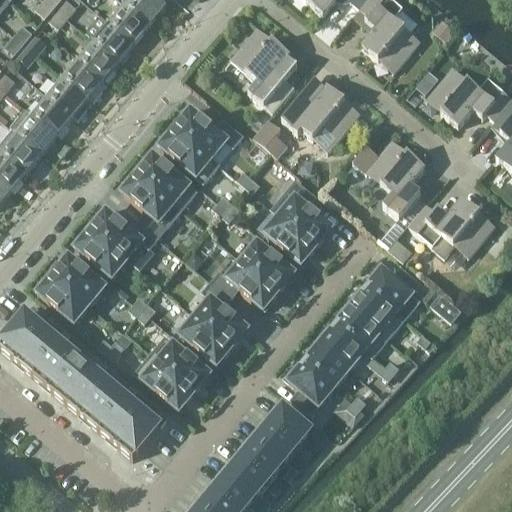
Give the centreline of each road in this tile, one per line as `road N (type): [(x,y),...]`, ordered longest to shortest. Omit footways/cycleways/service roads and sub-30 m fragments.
road 1 (residential): [(368,244),(152,500),(132,502),(0,391)]
road 2 (residential): [(0,274),(229,0)]
road 3 (residential): [(461,170),(256,0)]
road 4 (primary): [(511,420),(426,511)]
